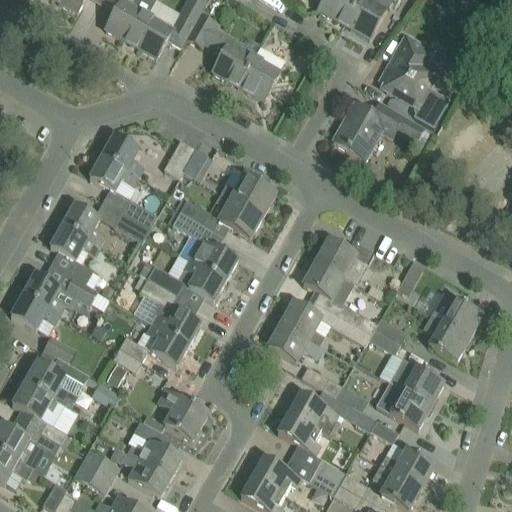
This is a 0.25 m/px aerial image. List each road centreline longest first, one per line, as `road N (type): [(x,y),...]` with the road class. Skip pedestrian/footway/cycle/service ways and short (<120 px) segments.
road 1 (residential): [(321,190),(211,391),(246,424),(199,511)]
road 2 (residential): [(290,173),(163,96),(76,127)]
road 3 (residential): [(290,173),(342,79),(336,43),(270,0)]
road 4 (residential): [(511,293),(321,190)]
road 5 (residential): [(463,511),(511,342)]
road 6 (residential): [(0,269),(76,127)]
